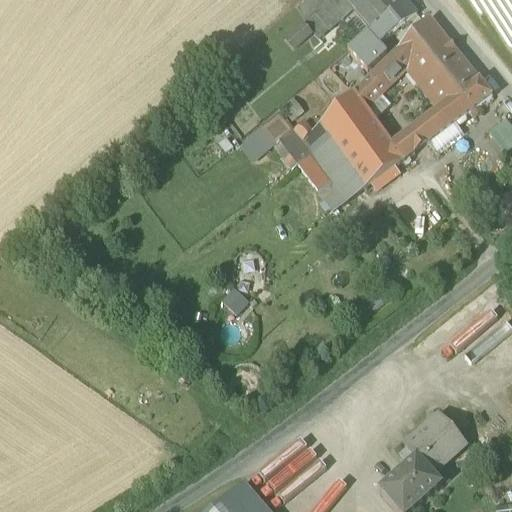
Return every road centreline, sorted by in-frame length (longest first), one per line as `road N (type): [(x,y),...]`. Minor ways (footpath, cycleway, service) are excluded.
road 1 (unclassified): [(160,511),(290,423),(511,248)]
road 2 (unclassified): [(511,99),(432,0)]
